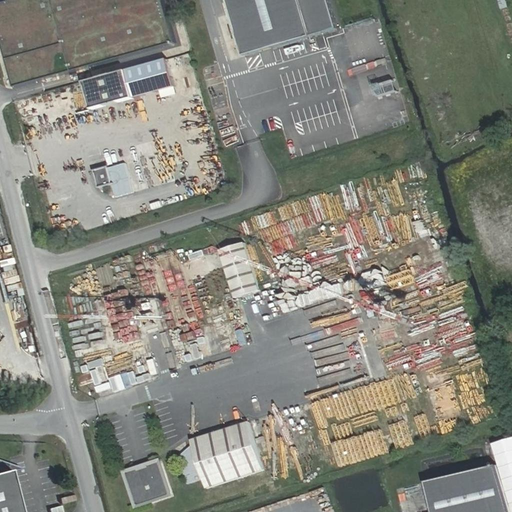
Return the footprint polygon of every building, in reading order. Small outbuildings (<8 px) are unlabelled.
[(165,0),(11,0),(0,3),(0,34),(14,87),(177,43),(165,0)] [(329,0),(229,0),(246,56),(338,29),(329,0)] [(511,43),(511,40),(499,0),(496,0),(509,44),(511,43)] [(499,0),(511,40),(511,16),(507,0),(499,0)] [(139,66),(126,70),(134,97),(147,93),(139,66)] [(134,97),(126,70),(84,82),(92,109),(134,97)] [(61,105),(77,101),(76,95),(60,98),(61,105)] [(92,121),(96,133),(110,129),(106,117),(92,121)] [(113,183),(117,197),(175,183),(171,165),(182,162),(179,149),(167,152),(164,138),(104,152),(108,167),(95,171),(99,186),(113,183)] [(246,243),(222,250),(236,298),(261,291),(246,243)] [(214,351),(217,364),(231,360),(227,347),(214,351)] [(145,362),(150,378),(157,376),(151,360),(145,362)] [(139,365),(125,365),(125,376),(139,375),(139,365)] [(88,376),(92,391),(104,388),(100,373),(88,376)] [(439,429),(465,421),(456,392),(430,400),(439,429)] [(253,424),(196,442),(198,451),(209,485),(210,490),(268,473),(253,424)] [(511,510),(511,436),(494,441),(511,510)] [(141,469),(129,473),(140,507),(174,496),(163,462),(150,466),(151,467),(142,470),(141,469)] [(508,511),(499,465),(426,479),(432,511),(508,511)] [(0,511),(22,511),(11,468),(0,470),(0,511)] [(61,497),(62,503),(75,501),(74,495),(61,497)]
